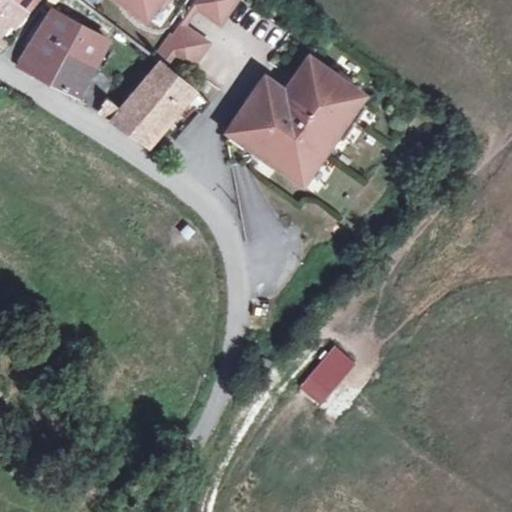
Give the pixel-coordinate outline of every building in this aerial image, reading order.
[(0,0),(0,39),(27,5),(19,0),(0,0)] [(123,0),(149,18),(159,3),(164,7),(168,0),(123,0)] [(199,0),(198,2),(224,21),(238,0),(199,0)] [(21,66),(47,79),(63,50),(95,67),(109,40),(63,16),(57,12),(29,51),(21,66)] [(182,27),(160,59),(163,61),(172,68),(177,60),(190,69),(207,45),(182,27)] [(63,50),(47,79),(80,96),(95,67),(63,50)] [(337,75),(312,58),(288,92),(267,78),(230,131),(227,136),(233,165),(250,162),(255,156),(275,169),(278,164),(305,183),(337,135),(345,141),(369,107),(361,101),(365,95),(351,85),(355,79),(341,70),(337,75)] [(123,108),(110,97),(100,110),(151,146),(189,100),(203,112),(211,102),(172,68),(163,61),(123,108)] [(340,343),(312,377),(331,393),(359,359),(340,343)]
